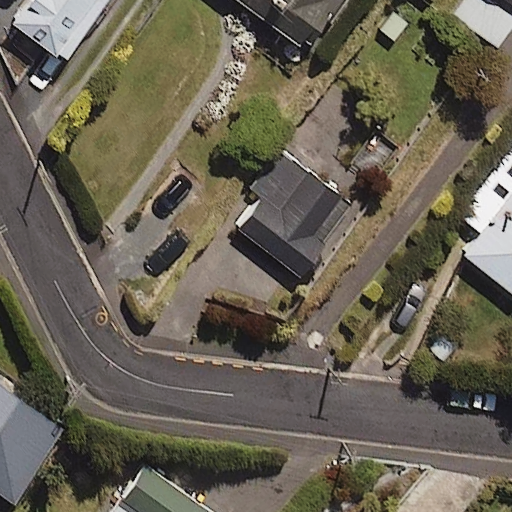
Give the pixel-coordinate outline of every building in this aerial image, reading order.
[(25,0),(14,17),(64,53),(101,0),(25,0)] [(327,0),(247,0),(302,38),(327,0)] [(511,0),(451,0),(445,15),(500,40),(511,11),(511,0)] [(511,145),(457,215),(478,231),(461,253),(511,293),(511,145)] [(351,200),(288,157),(240,228),(303,271),(351,200)] [(0,483),(12,493),(63,423),(0,377),(0,483)] [(213,511),(144,465),(113,511),(213,511)]
